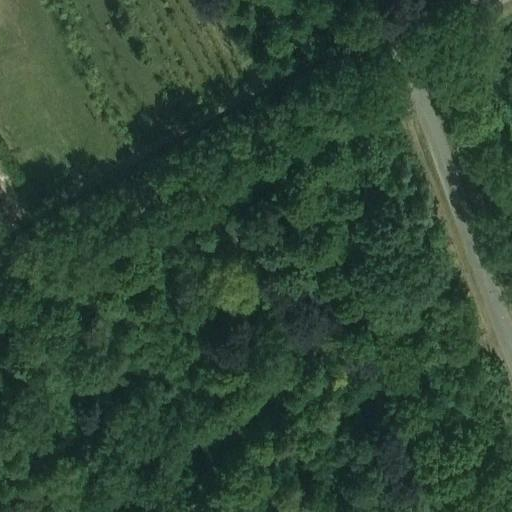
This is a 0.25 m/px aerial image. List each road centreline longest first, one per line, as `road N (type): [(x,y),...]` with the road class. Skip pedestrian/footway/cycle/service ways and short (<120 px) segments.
road 1 (unclassified): [(0,282),(406,50)]
road 2 (unclassified): [(511,347),(406,50)]
